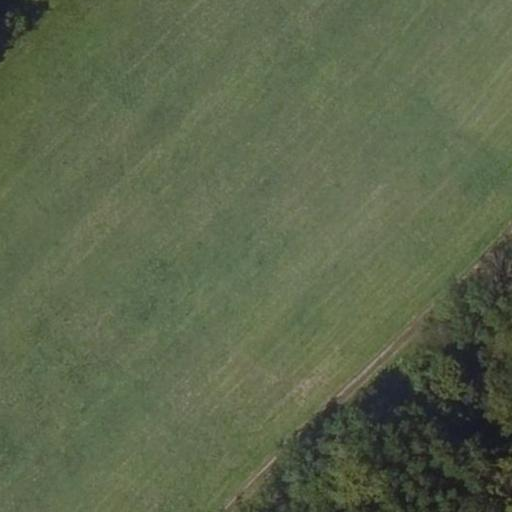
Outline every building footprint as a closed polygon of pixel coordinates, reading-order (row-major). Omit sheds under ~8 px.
[(74,12),(56,28),(64,37),(82,21),(74,12)] [(26,87),(46,71),(28,48),(8,64),(26,87)] [(95,99),(117,76),(97,56),(74,78),(95,99)] [(52,211),(70,186),(45,168),(27,193),(52,211)] [(0,304),(0,338),(12,343),(23,313),(0,304)]
